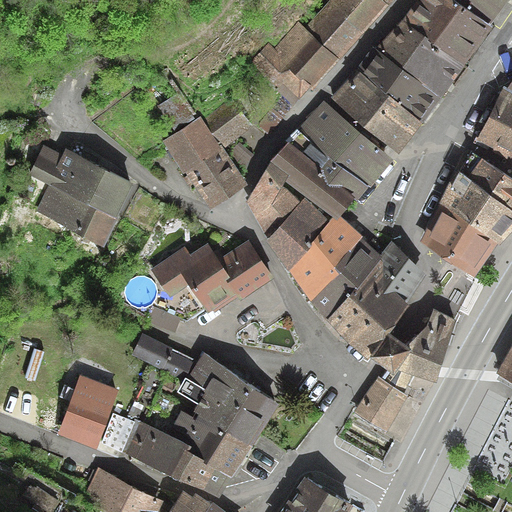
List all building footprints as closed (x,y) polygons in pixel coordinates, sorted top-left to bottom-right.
[(383,0),(331,0),(266,71),(293,96),(383,0)] [(492,24),(459,0),(415,0),(403,17),(463,62),(492,24)] [(508,0),(459,0),(492,24),(508,0)] [(463,62),(403,17),(378,50),(438,98),(465,65),(463,62)] [(438,98),(378,50),(374,46),(356,67),(420,120),(438,98)] [(356,67),(331,98),(364,125),(398,153),(423,123),(420,120),(356,67)] [(511,88),(509,93),(505,90),(482,139),(511,153),(511,88)] [(323,98),(298,126),(367,188),(392,160),(323,98)] [(168,139),(212,199),(241,179),(217,146),(247,124),(231,102),(202,122),(199,117),(168,139)] [(367,188),(298,126),(272,161),(289,176),(285,185),(304,198),(332,216),(337,219),(339,216),(367,188)] [(129,177),(66,149),(63,156),(47,149),(37,171),(55,179),(42,208),(102,236),(129,177)] [(511,177),(483,156),(469,176),(511,208),(511,177)] [(289,176),(272,161),(247,202),(269,237),(281,225),(304,198),(285,185),(289,176)] [(511,208),(469,176),(456,166),(440,203),(491,238),(489,242),(496,247),(500,249),(511,235),(511,208)] [(304,198),(269,237),(265,240),(289,271),(313,246),(330,222),(304,198)] [(491,238),(440,203),(422,242),(477,277),(496,247),(489,242),(491,238)] [(337,219),(332,216),(330,222),(313,246),(289,271),(311,303),(340,272),(334,267),(361,237),(339,216),(337,219)] [(384,255),(361,237),(334,267),(340,272),(311,303),(327,320),(350,296),(369,272),(384,255)] [(270,272),(248,240),(219,260),(208,245),(190,257),(184,248),(155,268),(172,293),(195,277),(216,308),(270,272)] [(369,272),(409,307),(429,276),(393,243),(384,255),(369,272)] [(409,307),(369,272),(350,296),(327,320),(368,360),(372,357),(389,334),(396,327),(394,324),(409,307)] [(426,329),(406,346),(411,350),(398,369),(403,371),(414,376),(437,382),(456,321),(435,311),(426,329)] [(178,437),(139,421),(127,448),(219,486),(275,399),(205,353),(199,362),(142,334),(133,353),(202,385),(178,437)] [(399,341),(389,334),(372,357),(382,364),(394,373),(398,369),(411,350),(406,346),(399,341)] [(511,338),(497,365),(511,373),(511,338)] [(403,371),(395,388),(406,395),(414,376),(403,371)] [(112,387),(82,377),(64,431),(94,441),(112,387)] [(395,388),(379,377),(357,410),(387,430),(409,398),(406,395),(395,388)] [(150,511),(158,496),(99,471),(88,497),(122,511),(150,511)] [(342,511),(349,498),(303,475),(281,511),(342,511)] [(217,511),(185,491),(170,511),(217,511)]
